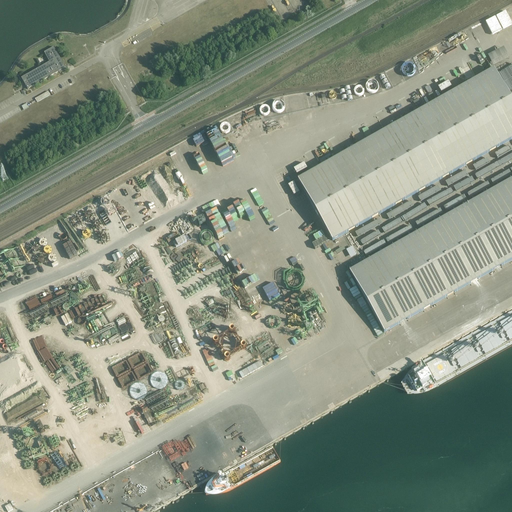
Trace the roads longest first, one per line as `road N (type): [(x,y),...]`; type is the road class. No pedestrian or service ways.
road 1 (unknown): [(343,320),(274,185),(279,163),(468,59),(495,53),(511,61)]
road 2 (unclassified): [(0,209),(368,0)]
road 3 (unknown): [(2,296),(95,256),(196,416)]
road 4 (unknown): [(2,296),(101,467)]
road 5 (unknown): [(343,320),(359,337),(395,337),(511,281)]
road 6 (unknown): [(196,416),(324,343),(343,320)]
road 7 (unknown): [(511,159),(355,243)]
